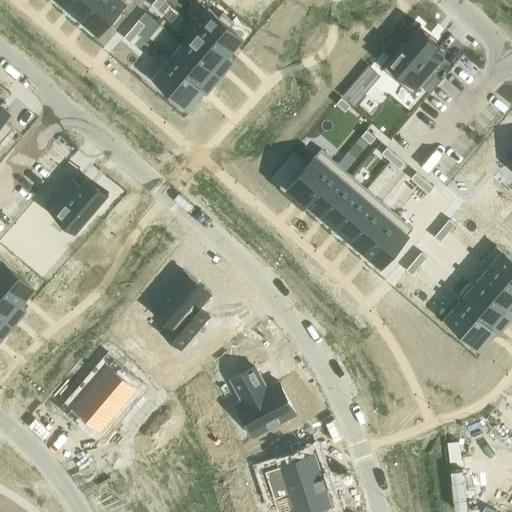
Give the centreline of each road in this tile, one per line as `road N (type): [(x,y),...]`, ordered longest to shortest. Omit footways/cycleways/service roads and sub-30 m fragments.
road 1 (residential): [(0,55),(265,286),(338,398),(381,511)]
road 2 (residential): [(79,511),(46,464),(0,420)]
